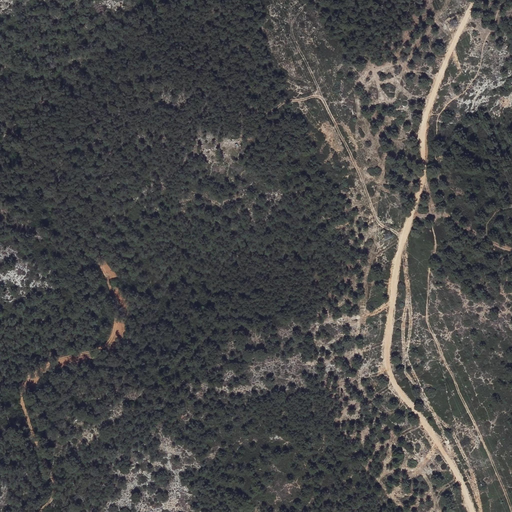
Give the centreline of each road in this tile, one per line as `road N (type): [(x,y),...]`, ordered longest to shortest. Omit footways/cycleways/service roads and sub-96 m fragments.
road 1 (track): [(473,511),(452,461),(387,373),(387,355),(402,238),(423,172),(420,134),(476,0)]
road 2 (track): [(511,508),(427,318),(436,240),(423,172)]
